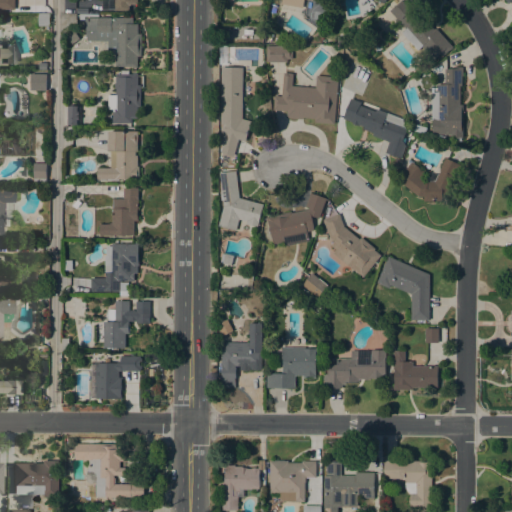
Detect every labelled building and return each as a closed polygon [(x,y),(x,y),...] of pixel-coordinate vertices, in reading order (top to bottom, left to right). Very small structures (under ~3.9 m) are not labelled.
[(15,0),(15,9),(0,9),(0,0),(15,0)] [(137,0),(137,4),(131,4),(131,5),(129,5),(129,10),(114,10),(114,9),(101,9),(101,0),(137,0)] [(324,0),(324,2),(314,0),(303,0),(301,12),(280,8),(281,0),(278,15),(267,12),(265,12),(267,0),(324,0)] [(406,29),(391,13),(403,2),(409,8),(413,4),(422,13),(421,14),(433,27),(434,29),(436,28),(453,46),(443,56),(441,53),(435,58),(423,45),(418,50),(402,32),(406,29)] [(49,25),(38,25),(38,13),(49,13),(49,14),(49,25)] [(141,56),(137,56),(137,67),(133,67),(133,66),(128,66),(128,69),(125,69),(125,66),(116,66),(116,57),(115,57),(115,52),(116,52),(116,45),(109,45),(109,31),(113,31),(113,17),(133,17),(133,24),(138,24),(138,34),(141,34),(141,56)] [(0,38),(6,38),(6,44),(12,44),(15,55),(15,63),(6,63),(6,64),(0,64),(0,38)] [(349,45),(354,40),(360,46),(355,51),(349,45)] [(266,45),(292,45),(292,59),(287,59),(287,62),(266,62),(266,45)] [(242,67),(242,118),(251,121),(246,141),(238,139),(234,156),(221,152),(223,145),(221,145),(224,133),(222,133),(224,124),(220,124),(221,67),(242,67)] [(437,92),(437,84),(445,84),(445,68),(454,68),(454,67),(463,67),(463,75),(462,75),(462,85),(460,85),(460,104),(463,104),(463,138),(461,138),(461,141),(455,141),(455,137),(451,137),(451,134),(432,135),(432,92),(437,92)] [(141,104),(138,104),(138,118),(132,118),(132,123),(112,123),(112,109),(108,109),(108,95),(116,95),(116,88),(114,88),(114,83),(116,83),(116,74),(121,74),(121,71),(128,71),(128,74),(133,74),(133,73),(138,73),(138,85),(141,85),(141,104)] [(315,87),(316,75),(331,76),(331,75),(338,75),(335,124),(315,122),(315,118),(303,117),(302,119),(288,118),(288,116),(287,116),(287,111),(273,110),(274,95),(282,96),(283,72),(293,73),(292,85),(315,87)] [(30,73),(47,74),(46,91),(30,90),(30,73)] [(407,128),(404,137),(406,138),(404,143),(406,145),(401,158),(386,152),(390,142),(372,135),(373,133),(363,129),(364,127),(359,125),(359,126),(352,123),(352,122),(343,118),(351,98),(361,102),(360,105),(375,111),(376,108),(402,118),(406,128),(407,128)] [(79,106),(80,124),(68,124),(67,106),(79,106)] [(425,134),(412,130),(414,123),(427,127),(425,134)] [(111,167),(110,151),(109,151),(109,131),(137,131),(138,151),(136,151),(136,155),(137,155),(138,166),(139,166),(139,178),(119,179),(119,180),(100,180),(100,179),(97,179),(97,168),(111,167)] [(422,177),(424,180),(435,181),(445,157),(462,165),(460,169),(458,168),(448,191),(447,201),(437,200),(433,199),(433,201),(424,201),(424,197),(419,197),(397,179),(412,161),(425,172),(422,177)] [(46,163),(46,182),(34,182),(34,163),(46,163)] [(223,200),(221,200),(221,195),(221,194),(222,194),(221,184),(220,173),(236,170),(240,198),(263,204),(257,226),(246,223),(247,221),(239,219),(236,230),(218,226),(224,205),(223,200)] [(0,187),(14,187),(14,202),(4,202),(4,226),(2,226),(2,234),(0,234),(0,187)] [(99,224),(110,224),(110,223),(112,223),(112,218),(112,214),(113,213),(113,198),(124,198),(124,188),(138,187),(139,201),(137,201),(137,215),(138,215),(139,221),(134,221),(134,235),(99,235),(99,224)] [(292,211),(292,213),(309,209),(309,208),(305,206),(311,192),(326,198),(319,218),(311,215),(314,230),(307,232),(309,241),(274,248),(269,224),(268,224),(267,217),(292,211)] [(78,199),(82,203),(76,209),(72,205),(78,199)] [(363,277),(333,253),(336,249),(331,245),(334,241),(329,237),(323,219),(339,213),(344,226),(360,239),(361,237),(375,248),(374,250),(381,255),(363,277)] [(319,230),(322,230),(322,234),(327,234),(327,237),(317,238),(319,230)] [(137,265),(137,273),(134,273),(134,281),(129,281),(129,280),(120,280),(120,282),(128,282),(128,295),(120,295),(120,291),(105,292),(105,278),(110,278),(110,273),(105,273),(105,255),(106,255),(106,246),(110,246),(110,244),(112,244),(135,243),(139,243),(139,265),(137,265)] [(230,267),(222,265),(223,260),(221,260),(223,254),(225,254),(225,253),(233,255),(230,267)] [(429,274),(429,320),(411,319),(411,294),(390,285),(389,288),(377,283),(388,256),(429,274)] [(72,260),(72,270),(64,270),(64,260),(72,260)] [(327,286),(318,298),(302,285),(312,273),(327,286)] [(0,277),(18,277),(18,291),(0,291),(0,277)] [(295,290),(298,283),(302,285),(300,288),(309,291),(307,295),(295,290)] [(0,336),(1,337),(0,313),(13,313),(13,298),(0,297),(0,336)] [(107,321),(107,309),(115,309),(115,300),(129,300),(129,311),(130,311),(130,310),(135,310),(135,311),(136,311),(136,301),(150,301),(150,323),(136,323),(136,321),(129,321),(128,323),(130,323),(130,333),(125,333),(125,348),(103,348),(103,321),(107,321)] [(221,322),(220,321),(223,319),(224,321),(227,319),(233,330),(223,336),(217,324),(221,322)] [(250,369),(250,370),(240,370),(240,366),(235,366),(235,367),(236,367),(236,378),(235,378),(235,387),(222,387),(222,365),(221,365),(221,345),(222,345),(222,342),(249,342),(249,334),(249,329),(249,323),(262,323),(261,370),(250,369)] [(439,343),(425,343),(425,328),(439,328),(439,343)] [(305,347),(305,349),(316,349),(316,352),(316,377),(313,377),(313,376),(306,376),(306,378),(304,378),(304,376),(295,376),(295,388),(266,388),(266,373),(283,373),(283,365),(282,365),(282,347),(305,347)] [(386,350),(386,358),(385,358),(385,378),(358,379),(358,382),(346,382),(346,384),(342,384),(342,388),(323,388),(323,374),(327,374),(327,364),(337,364),(337,358),(351,358),(351,350),(386,350)] [(413,361),(412,366),(438,366),(438,388),(413,387),(413,390),(393,390),(393,384),(394,384),(394,369),(393,369),(393,350),(405,350),(405,361),(411,361),(413,361)] [(117,363),(117,362),(120,362),(120,356),(141,356),(141,357),(142,357),(142,362),(140,362),(140,365),(142,365),(142,369),(140,369),(140,371),(119,371),(119,377),(122,377),(122,398),(96,398),(96,363),(117,363)] [(47,375),(37,375),(37,360),(47,360),(47,375)] [(0,380),(6,380),(6,379),(21,379),(21,394),(6,394),(6,393),(0,392),(0,380)] [(88,472),(88,460),(75,460),(75,443),(116,444),(116,447),(125,447),(125,461),(120,461),(120,467),(125,467),(125,469),(126,469),(126,473),(125,473),(125,475),(114,475),(114,477),(115,477),(115,483),(119,483),(119,484),(144,484),(144,485),(145,485),(145,491),(144,491),(144,497),(105,497),(105,496),(96,496),(96,481),(94,483),(89,483),(86,481),(86,474),(88,472)] [(44,463),(44,461),(59,461),(59,497),(44,497),(44,494),(14,494),(14,486),(13,486),(13,463),(44,463)] [(270,493),(269,461),(288,461),(288,463),(302,463),(302,461),(316,461),(316,477),(305,477),(305,483),(304,483),(305,501),(287,501),(284,501),(282,500),(280,499),(279,497),(279,493),(270,493)] [(432,461),(432,507),(410,507),(410,493),(405,488),(405,478),(385,479),(384,461),(432,461)] [(324,508),(324,476),(326,476),(326,462),(341,462),(341,475),(355,475),(355,472),(374,472),(374,498),(362,498),(362,495),(357,495),(357,506),(338,506),(338,511),(330,511),(330,508),(324,508)] [(243,490),(244,497),(238,497),(238,510),(222,510),(222,492),(222,477),(224,477),(224,474),(225,474),(225,465),(235,465),(235,466),(242,466),(242,467),(247,467),(247,468),(259,468),(259,489),(251,489),(251,490),(243,490)]
